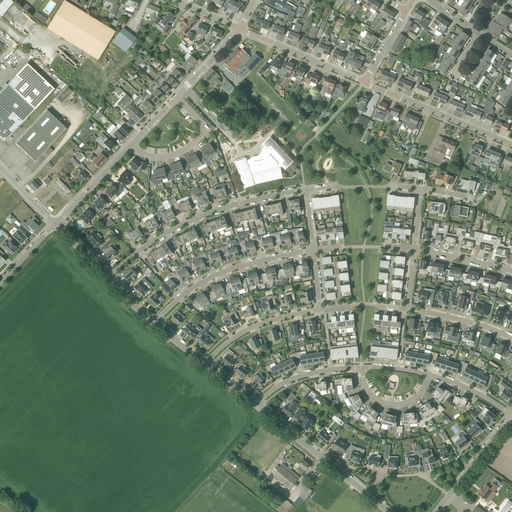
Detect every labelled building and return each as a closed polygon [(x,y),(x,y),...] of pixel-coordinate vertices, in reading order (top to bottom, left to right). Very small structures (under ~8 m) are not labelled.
[(0,0),(0,15),(2,17),(14,3),(11,0),(0,0)] [(136,8),(138,0),(124,0),(123,3),(130,6),(129,9),(134,11),(135,8),(136,8)] [(229,0),(228,3),(229,4),(230,5),(228,8),(231,9),(230,11),(232,12),(237,4),(238,3),(233,0),(229,0)] [(282,9),(284,6),(276,2),(272,0),(267,0),(266,3),(272,6),(273,4),(282,9)] [(348,7),(346,10),(348,11),(352,6),(354,2),(355,0),(351,0),(352,1),(348,7)] [(371,8),(375,2),(372,0),(368,0),(366,5),(371,8)] [(470,10),(472,7),(471,6),(464,1),(462,0),(460,0),(457,4),(461,7),(468,11),(469,9),(470,10)] [(110,40),(115,32),(64,1),(47,29),(98,60),(110,40)] [(369,11),(371,13),(372,12),(375,14),(376,12),(381,5),(375,2),(371,8),(369,11)] [(156,17),(159,10),(154,8),(154,7),(148,4),(145,12),(150,14),(149,17),(155,20),(156,17)] [(243,4),(241,6),(237,4),(232,12),(234,13),(235,12),(237,13),(239,11),(242,13),(246,6),(243,4)] [(362,7),(357,4),(354,8),(355,9),(352,14),(355,17),(359,12),(359,10),(362,7)] [(468,11),(461,7),(457,12),(464,17),(468,11)] [(264,21),(262,27),(268,30),(272,21),(273,19),(271,18),(269,17),(269,15),(272,9),(270,8),(267,14),(264,21)] [(380,15),(386,18),(390,11),(385,8),(380,15)] [(427,20),(422,17),(424,14),(417,10),(413,16),(421,20),(425,23),(427,20)] [(127,23),(128,20),(129,20),(130,17),(131,17),(132,13),(126,11),(125,15),(122,24),(125,25),(126,22),(127,23)] [(390,11),(386,18),(391,21),(395,15),(390,11)] [(116,13),(113,12),(110,18),(106,25),(110,26),(110,25),(113,20),(116,13)] [(158,17),(153,23),(156,26),(157,25),(163,30),(163,31),(166,34),(168,32),(171,28),(168,25),(167,25),(174,17),(169,12),(162,21),(161,20),(158,17)] [(48,22),(43,18),(44,17),(40,14),(40,15),(37,13),(34,16),(45,25),(48,22)] [(262,20),(264,15),(260,13),(255,25),(262,27),(264,21),(262,20)] [(500,17),(499,19),(508,25),(511,27),(511,20),(501,13),(499,15),(500,16),(500,17)] [(439,27),(443,20),(437,16),(431,27),(434,29),(436,26),(439,27)] [(185,35),(197,22),(192,18),(187,23),(183,20),(181,23),(185,26),(181,31),(185,35)] [(506,28),(508,25),(499,19),(497,21),(496,20),(495,23),(505,30),(507,31),(508,29),(506,28)] [(116,28),(118,22),(113,20),(110,25),(116,28)] [(442,34),(449,24),(443,20),(439,27),(436,31),(442,34)] [(278,34),(283,22),(280,21),(278,26),(275,25),(272,32),(278,34)] [(403,31),(415,38),(415,37),(417,38),(419,35),(411,31),(413,28),(415,30),(418,26),(417,25),(409,21),(403,31)] [(283,29),(286,23),(283,22),(278,34),(283,36),(286,30),(283,29)] [(507,31),(505,30),(495,23),(493,22),(492,24),(493,25),(491,27),(501,34),(503,30),(506,32),(507,31)] [(204,36),(208,27),(200,24),(196,32),(204,36)] [(293,40),(298,28),(299,26),(299,25),(296,24),(293,33),(290,32),(287,38),(293,40)] [(298,28),(293,40),(298,43),(301,36),(298,35),(302,26),(299,24),(299,25),(299,26),(298,28)] [(305,38),(302,45),(308,47),(313,35),(316,28),(312,26),(307,39),(305,38)] [(212,35),(215,29),(212,27),(205,41),(208,42),(211,35),(212,35)] [(498,37),(501,34),(491,27),(489,30),(488,29),(487,31),(499,39),(500,38),(498,37)] [(126,52),(136,39),(123,28),(113,42),(126,52)] [(316,36),(319,29),(316,28),(313,35),(308,47),(313,49),(316,42),(313,41),(316,36)] [(220,39),(223,32),(215,29),(212,35),(211,35),(208,42),(211,44),(214,36),(220,39)] [(195,34),(189,32),(187,38),(189,39),(189,40),(192,42),(195,34)] [(367,32),(365,36),(370,39),(369,41),(374,45),(376,42),(378,39),(374,36),(367,32)] [(465,42),(469,36),(462,32),(458,37),(465,42)] [(406,38),(400,34),(391,49),(398,53),(406,38)] [(439,45),(444,37),(440,34),(435,43),(439,45)] [(320,44),(317,51),(323,53),(328,41),(330,36),(327,35),(327,36),(326,35),(325,39),(322,38),(319,44),(320,44)] [(453,38),(452,41),(455,43),(462,47),(465,42),(458,37),(456,40),(453,38)] [(328,48),(331,42),(328,41),(323,53),(328,55),(331,49),(328,48)] [(371,51),(374,45),(369,41),(368,43),(363,41),(360,44),(371,51)] [(180,42),(178,44),(180,47),(184,50),(187,54),(188,53),(189,55),(191,53),(187,49),(186,48),(186,47),(184,45),(180,42)] [(210,46),(206,42),(201,48),(205,52),(210,46)] [(335,51),(332,57),(338,59),(343,47),(344,44),(341,43),(337,51),(335,51)] [(462,47),(455,43),(451,48),(459,53),(458,52),(462,47)] [(343,47),(338,59),(343,62),(344,59),(346,55),(343,54),(344,52),(346,49),(346,48),(345,48),(343,47)] [(459,53),(451,48),(450,47),(447,53),(449,54),(456,59),(459,53)] [(249,56),(242,49),(240,52),(237,48),(232,54),(224,62),(228,65),(226,68),(233,74),(236,76),(242,69),(245,66),(242,64),(249,56)] [(484,54),(491,59),(495,54),(488,49),(484,54)] [(16,67),(24,59),(15,51),(8,59),(16,67)] [(350,58),(347,63),(351,65),(350,66),(353,67),(353,66),(354,66),(356,60),(359,55),(356,54),(352,52),(350,58)] [(449,54),(445,59),(451,63),(452,64),(456,59),(449,54)] [(483,61),(488,64),(491,59),(484,54),(481,60),(483,61)] [(356,60),(354,66),(360,69),(363,63),(365,58),(359,55),(356,60)] [(191,56),(186,62),(192,67),(194,64),(196,62),(197,62),(195,60),(193,59),(191,56)] [(278,69),(282,61),(282,60),(279,59),(277,57),(275,59),(274,61),(273,61),(272,62),(271,66),(270,66),(266,63),(263,67),(261,69),(264,72),(268,69),(270,70),(273,67),(278,69)] [(438,62),(441,64),(448,69),(451,63),(445,59),(443,58),(442,57),(438,62)] [(395,60),(390,58),(387,64),(393,66),(395,60)] [(486,71),(490,65),(488,64),(483,61),(479,66),(486,71)] [(54,88),(26,62),(6,84),(35,109),(54,88)] [(192,67),(186,62),(181,66),(187,72),(192,67)] [(291,73),(295,65),(289,62),(287,64),(284,63),(280,73),(285,75),(287,71),(291,73)] [(448,69),(441,64),(437,69),(444,74),(448,69)] [(171,69),(169,71),(171,73),(175,77),(174,77),(176,78),(178,81),(179,81),(180,79),(181,79),(183,77),(182,77),(183,76),(179,73),(181,70),(177,67),(175,65),(171,69)] [(483,76),(486,71),(479,66),(476,71),(483,76)] [(293,77),(296,79),(296,80),(301,82),(303,78),(307,70),(299,67),(298,71),(296,70),(293,77)] [(212,83),(219,76),(211,68),(203,77),(211,85),(213,84),(212,83)] [(176,83),(174,80),(172,79),(174,77),(171,73),(169,71),(164,76),(167,78),(165,80),(168,84),(172,87),(174,86),(176,84),(176,83)] [(386,81),(389,74),(383,71),(380,78),(386,81)] [(479,81),(483,76),(476,71),(472,77),(479,81)] [(317,85),(320,77),(316,75),(317,74),(313,72),(312,75),(308,74),(304,83),(310,85),(311,82),(317,85)] [(413,81),(408,79),(404,88),(410,91),(414,82),(416,83),(417,80),(420,74),(417,73),(413,81)] [(393,84),(395,79),(396,77),(389,74),(386,81),(393,84)] [(408,79),(408,78),(405,76),(404,80),(400,79),(397,86),(404,88),(408,79)] [(476,87),(479,81),(472,77),(469,82),(471,83),(469,86),(474,90),(476,87)] [(168,84),(165,80),(162,78),(158,82),(160,85),(158,87),(162,90),(166,94),(168,92),(168,93),(170,91),(170,90),(166,86),(168,84)] [(324,85),(322,90),(324,91),(323,92),(326,93),(328,87),(331,80),(326,78),(326,79),(324,85),(323,85),(324,85)] [(328,87),(326,93),(331,95),(334,89),(333,89),(334,88),(336,83),(331,80),(328,87)] [(228,82),(223,88),(229,93),(234,87),(228,82)] [(249,92),(239,83),(235,88),(245,96),(249,92)] [(27,118),(32,112),(35,109),(6,84),(0,90),(0,139),(4,143),(25,120),(26,121),(28,119),(27,118)] [(164,96),(161,93),(160,92),(162,90),(158,87),(156,84),(152,89),(154,91),(152,93),(160,101),(161,99),(162,99),(164,97),(163,97),(164,96)] [(333,95),(331,98),(336,100),(338,97),(340,93),(344,95),(347,87),(341,85),(338,91),(336,89),(335,90),(333,95)] [(421,95),(424,88),(418,85),(415,92),(421,95)] [(451,104),(449,108),(452,109),(456,111),(459,104),(460,101),(454,99),(455,96),(459,87),(456,85),(455,88),(451,98),(453,99),(452,101),(451,104)] [(295,103),(302,88),(298,86),(291,101),(295,103)] [(443,92),(439,102),(445,105),(448,98),(447,98),(448,97),(451,98),(455,88),(452,87),(449,94),(443,92)] [(119,96),(123,91),(119,88),(115,92),(119,96)] [(431,91),(424,88),(421,95),(428,98),(431,91)] [(439,102),(443,92),(440,90),(439,94),(435,93),(432,100),(439,102)] [(511,95),(505,91),(503,93),(500,91),(498,94),(502,96),(508,101),(510,99),(511,95)] [(311,106),(320,94),(316,92),(310,101),(310,102),(309,104),(311,106)] [(148,94),(143,98),(149,104),(151,101),(155,105),(156,105),(158,103),(160,101),(152,93),(150,96),(148,94)] [(149,104),(143,98),(140,94),(133,101),(143,110),(145,108),(149,112),(150,111),(150,112),(152,110),(152,109),(153,107),(149,104)] [(126,95),(117,104),(124,111),(124,110),(127,107),(130,111),(128,114),(132,118),(127,123),(130,126),(132,127),(137,122),(143,116),(139,113),(134,107),(133,108),(129,104),(133,101),(126,95)] [(362,114),(369,97),(364,95),(360,103),(362,103),(358,112),(362,114)] [(508,101),(502,96),(498,101),(505,106),(508,101)] [(459,104),(456,111),(462,113),(463,110),(465,106),(465,105),(468,106),(471,98),(468,97),(466,102),(464,106),(462,104),(463,101),(460,100),(460,101),(459,104)] [(473,118),(477,107),(471,105),(474,99),(471,98),(468,106),(470,107),(466,115),(473,118)] [(483,112),(486,113),(490,103),(491,100),(488,99),(484,110),(477,107),(473,118),(479,121),(483,112)] [(387,105),(384,104),(384,102),(382,102),(381,103),(380,102),(376,113),(385,117),(388,110),(386,109),(387,105)] [(487,116),(484,123),(491,126),(494,119),(495,115),(493,114),(494,110),(492,110),(494,105),(490,103),(486,113),(489,115),(488,116),(487,116)] [(103,113),(108,108),(104,105),(103,104),(97,110),(100,112),(101,111),(103,113)] [(389,119),(392,120),(393,116),(397,118),(400,111),(393,108),(392,112),(388,110),(385,117),(384,121),(387,122),(389,119)] [(495,127),(501,130),(507,115),(508,112),(506,110),(504,114),(502,118),(500,116),(495,127)] [(25,153),(56,120),(46,111),(15,144),(25,153)] [(98,121),(102,116),(103,117),(104,116),(100,112),(99,113),(98,112),(94,117),(98,121)] [(402,123),(402,124),(409,127),(413,116),(406,114),(402,123)] [(507,132),(509,126),(506,125),(509,120),(510,121),(511,117),(507,115),(501,130),(507,132)] [(368,126),(370,120),(360,116),(357,123),(362,125),(362,127),(366,129),(368,126)] [(413,116),(409,127),(415,129),(412,137),(416,138),(419,131),(422,123),(419,121),(419,119),(413,116)] [(49,147),(66,129),(56,120),(25,153),(32,159),(25,166),(32,173),(53,151),(49,147)] [(118,124),(115,127),(118,129),(126,137),(130,132),(127,129),(128,129),(128,128),(124,125),(126,123),(122,120),(118,124)] [(312,130),(316,127),(309,120),(306,123),(312,130)] [(113,125),(106,131),(109,134),(114,139),(116,137),(119,140),(119,139),(122,141),(126,137),(118,129),(115,127),(113,125)] [(97,138),(96,140),(105,149),(107,146),(111,150),(115,146),(105,136),(102,140),(99,137),(97,138)] [(433,150),(431,155),(438,158),(443,160),(445,157),(451,159),(454,151),(457,144),(443,138),(439,136),(435,145),(439,146),(437,152),(433,150)] [(285,169),(293,162),(271,138),(263,145),(264,147),(263,148),(262,149),(262,150),(262,151),(261,152),(261,153),(260,154),(259,155),(259,156),(258,156),(256,156),(254,157),(253,157),(252,157),(252,158),(250,159),(249,160),(248,160),(246,161),(245,157),(236,160),(246,187),(255,185),(254,183),(257,182),(257,184),(282,179),(280,168),(283,167),(285,169)] [(221,153),(219,150),(216,146),(213,148),(210,144),(206,147),(214,158),(221,153)] [(472,146),(469,154),(475,157),(477,154),(477,153),(478,154),(481,155),(483,148),(483,147),(477,145),(476,147),(472,146)] [(206,164),(214,158),(206,147),(201,150),(204,154),(201,156),(206,164)] [(414,158),(417,149),(413,147),(409,156),(414,158)] [(480,163),(478,166),(481,168),(481,167),(483,163),(489,165),(490,163),(495,152),(488,150),(488,151),(485,157),(485,159),(482,158),(480,163)] [(81,163),(86,158),(84,156),(79,151),(74,157),(81,163)] [(489,165),(489,166),(496,169),(497,169),(498,170),(499,168),(502,161),(503,158),(501,156),(501,155),(501,153),(499,152),(498,153),(495,152),(490,163),(489,165)] [(98,168),(106,159),(101,154),(96,158),(92,154),(88,158),(98,168)] [(206,164),(201,156),(198,158),(196,154),(191,156),(196,166),(197,169),(206,164)] [(196,166),(191,156),(186,159),(188,163),(185,165),(188,170),(191,169),(196,166)] [(511,166),(511,164),(511,159),(506,156),(503,163),(507,165),(506,169),(509,171),(511,166)] [(74,157),(70,160),(72,162),(75,164),(77,167),(78,165),(80,163),(81,163),(74,157)] [(131,167),(128,170),(132,174),(135,171),(138,168),(139,169),(141,169),(140,170),(142,170),(144,171),(145,168),(146,164),(147,164),(143,162),(143,163),(138,161),(138,162),(134,159),(128,164),(131,167)] [(184,172),(188,170),(185,165),(182,166),(181,162),(175,164),(180,174),(185,172),(184,172)] [(392,166),(387,163),(386,165),(383,165),(383,169),(384,169),(384,172),(387,172),(390,173),(391,172),(398,175),(402,165),(395,162),(392,166)] [(169,172),(172,180),(181,176),(180,174),(175,164),(170,166),(172,170),(169,172)] [(76,169),(71,174),(75,178),(76,176),(79,178),(82,182),(87,177),(83,173),(82,172),(83,170),(80,167),(77,170),(76,169)] [(164,168),(159,169),(162,179),(162,180),(167,178),(168,181),(172,180),(169,172),(166,173),(164,168)] [(162,179),(159,169),(154,171),(155,176),(152,176),(153,181),(154,185),(163,183),(162,180),(162,179)] [(131,177),(125,171),(120,176),(121,177),(117,181),(124,188),(127,184),(128,185),(131,182),(129,180),(131,177)] [(425,181),(426,174),(419,173),(419,171),(414,172),(404,171),(404,178),(402,178),(405,178),(406,180),(411,179),(425,181)] [(447,186),(447,185),(450,186),(453,178),(445,175),(444,177),(437,174),(433,180),(434,179),(437,180),(436,184),(437,184),(442,184),(442,183),(445,184),(445,186),(446,186),(447,186)] [(37,189),(42,185),(36,179),(29,186),(34,192),(37,189)] [(59,179),(56,182),(67,193),(70,191),(59,179)] [(469,191),(474,192),(476,182),(469,181),(465,180),(464,184),(463,183),(462,189),(467,190),(468,189),(470,189),(469,191)] [(234,188),(232,182),(225,184),(225,183),(219,185),(223,199),(226,199),(225,197),(229,196),(227,190),(234,188)] [(117,197),(123,191),(117,185),(115,188),(112,185),(107,189),(106,189),(105,191),(105,192),(104,192),(110,198),(111,198),(113,200),(117,197)] [(223,199),(219,185),(213,187),(213,188),(210,189),(212,195),(215,194),(217,200),(220,199),(220,200),(223,199)] [(55,188),(46,197),(51,203),(60,194),(55,188)] [(205,191),(201,192),(206,205),(208,205),(208,203),(211,202),(209,196),(212,195),(210,189),(208,190),(205,191)] [(201,192),(200,192),(194,194),(193,190),(190,192),(191,194),(192,196),(194,202),(197,201),(199,206),(202,205),(203,207),(206,205),(201,192)] [(153,195),(150,191),(145,197),(149,200),(153,195)] [(95,201),(92,205),(96,208),(95,209),(98,212),(100,211),(101,212),(104,209),(108,205),(108,204),(107,203),(100,196),(99,196),(96,200),(95,201)] [(189,199),(184,202),(188,213),(191,211),(190,210),(191,210),(193,209),(191,203),(194,202),(192,196),(191,196),(188,197),(189,199)] [(388,196),(387,209),(393,210),(395,197),(395,196),(388,196)] [(334,211),(332,197),(325,198),(327,211),(334,211)] [(340,210),(339,197),(332,197),(334,211),(340,210)] [(400,211),(401,198),(395,197),(393,210),(400,211)] [(175,198),(172,199),(177,209),(180,208),(182,214),(185,212),(186,214),(188,213),(184,202),(182,203),(178,204),(178,205),(177,201),(175,198)] [(327,211),(325,198),(319,199),(320,212),(327,211)] [(406,211),(408,198),(401,198),(400,211),(406,211)] [(408,198),(406,211),(413,212),(415,199),(415,198),(408,198)] [(164,207),(166,211),(172,221),(174,219),(173,218),(175,217),(176,217),(173,211),(177,209),(172,199),(168,201),(170,204),(164,207)] [(320,212),(319,199),(312,200),(314,213),(320,212)] [(290,213),(296,212),(295,208),(294,200),(288,201),(289,209),(286,209),(288,218),(291,217),(290,213)] [(277,203),(276,203),(278,215),(281,215),(284,214),(283,208),(282,202),(277,203)] [(431,202),(430,212),(435,212),(436,207),(439,207),(438,215),(444,215),(444,213),(445,213),(446,205),(445,205),(445,204),(431,202)] [(270,205),(273,217),(278,215),(276,203),(270,205)] [(273,217),(270,205),(264,206),(265,212),(262,213),(263,219),(267,218),(270,217),(273,217)] [(467,217),(469,208),(455,205),(453,214),(467,217)] [(259,220),(256,208),(250,210),(253,221),(256,221),(259,220)] [(87,224),(95,216),(88,209),(85,212),(84,214),(83,214),(79,218),(87,224)] [(253,221),(250,210),(244,211),(247,223),(253,221)] [(160,211),(157,213),(160,218),(163,217),(165,222),(168,221),(169,222),(172,221),(166,211),(161,213),(160,211)] [(247,223),(244,211),(239,212),(242,224),(247,223)] [(242,224),(239,212),(233,214),(236,226),(239,225),(242,224)] [(155,217),(149,220),(155,230),(158,228),(157,227),(160,225),(157,220),(160,218),(157,213),(154,215),(155,217)] [(5,219),(10,224),(15,219),(10,214),(5,219)] [(27,226),(33,231),(38,226),(35,224),(38,221),(33,216),(30,219),(32,221),(27,226)] [(229,228),(225,216),(219,218),(224,230),(226,229),(229,228)] [(224,230),(219,218),(214,221),(218,232),(224,230)] [(140,223),(143,228),(146,227),(149,232),(150,231),(152,230),(153,231),(155,230),(149,220),(144,223),(143,221),(140,223)] [(218,232),(214,221),(208,223),(212,234),(218,232)] [(138,227),(133,230),(140,240),(142,238),(141,237),(144,235),(140,230),(143,229),(143,228),(140,223),(138,224),(137,225),(138,227)] [(212,234),(208,223),(202,225),(207,236),(210,235),(212,234)] [(334,229),(333,223),(327,224),(328,229),(325,230),(326,236),(330,235),(331,240),(335,239),(335,234),(334,229)] [(441,242),(442,237),(442,232),(438,232),(439,224),(435,224),(434,230),(433,236),(436,236),(435,241),(436,241),(436,242),(440,243),(440,242),(441,242)] [(325,230),(325,225),(319,226),(319,230),(316,231),(317,237),(321,236),(322,241),(326,240),(326,236),(325,230)] [(344,238),(342,225),(336,226),(337,228),(334,229),(335,234),(339,234),(339,239),(344,238)] [(393,234),(394,226),(385,225),(383,238),(388,238),(388,233),(393,234)] [(447,233),(449,226),(444,225),(443,232),(442,232),(442,237),(445,238),(444,242),(445,243),(445,244),(449,245),(452,234),(447,233)] [(401,235),(402,229),(399,229),(400,226),(394,226),(393,234),(392,239),(397,239),(397,234),(401,235)] [(411,236),(411,230),(408,230),(408,227),(402,227),(402,229),(401,235),(401,240),(405,240),(406,235),(411,236)] [(24,236),(25,234),(19,228),(12,236),(21,244),(22,244),(23,245),(25,242),(24,241),(27,239),(24,236)] [(201,239),(195,228),(190,231),(195,241),(198,240),(201,239)] [(459,241),(462,229),(457,228),(456,235),(452,234),(449,245),(454,245),(454,244),(455,245),(456,240),(459,241)] [(306,242),(305,236),(305,234),(304,235),(303,231),(300,232),(299,229),(294,229),(293,230),(295,239),(299,239),(299,243),(306,242)] [(433,236),(434,230),(431,229),(430,231),(424,230),(424,233),(423,233),(422,237),(423,238),(423,240),(429,241),(430,235),(433,236)] [(465,237),(467,230),(462,229),(459,241),(462,242),(461,246),(463,246),(463,247),(467,248),(469,238),(465,237)] [(140,240),(133,230),(128,234),(127,232),(124,234),(128,239),(130,237),(134,242),(137,240),(137,242),(140,240)] [(295,239),(293,230),(288,231),(288,234),(285,234),(287,245),(291,244),(291,240),(295,239)] [(111,240),(114,237),(117,235),(114,231),(108,237),(111,240)] [(195,241),(190,231),(184,233),(190,244),(195,241)] [(99,239),(102,237),(98,233),(95,235),(92,232),(87,238),(90,242),(93,244),(97,248),(98,247),(99,248),(102,245),(101,244),(102,243),(99,239)] [(287,245),(285,234),(281,235),(281,232),(275,233),(277,243),(281,242),(282,246),(287,245)] [(477,245),(479,233),(475,232),(473,238),(469,237),(469,238),(467,248),(471,249),(471,248),(473,249),(474,244),(477,245)] [(190,244),(184,233),(179,236),(184,247),(190,244)] [(277,243),(275,233),(270,234),(270,237),(267,238),(269,248),(274,247),(273,244),(277,243)] [(483,240),(484,234),(479,233),(477,245),(480,246),(479,250),(480,250),(480,251),(484,252),(487,241),(483,240)] [(182,248),(184,247),(179,236),(173,239),(179,250),(182,248)] [(269,248),(267,238),(264,239),(263,236),(257,237),(260,247),(264,246),(265,249),(269,248)] [(494,249),(497,237),(492,236),(491,242),(487,241),(484,252),(488,253),(488,252),(490,253),(491,248),(494,249)] [(260,247),(257,237),(252,239),(253,242),(249,243),(252,253),(257,251),(256,248),(260,247)] [(501,256),(504,246),(504,245),(500,244),(502,238),(497,237),(494,249),(497,250),(496,254),(497,255),(501,256)] [(252,253),(249,243),(246,243),(245,240),(242,241),(240,242),(242,251),(246,250),(247,254),(252,253)] [(511,253),(511,250),(511,240),(510,240),(508,247),(504,246),(501,256),(505,258),(506,257),(507,257),(508,253),(511,253)] [(7,243),(3,247),(11,254),(14,250),(13,249),(16,247),(10,241),(7,243)] [(242,251),(240,242),(234,243),(235,246),(232,248),(235,258),(240,256),(238,253),(242,251)] [(173,253),(166,243),(161,246),(168,256),(170,255),(173,253)] [(235,258),(232,248),(231,244),(227,245),(228,245),(222,247),(225,257),(229,255),(230,259),(235,258)] [(110,247),(104,250),(105,253),(106,254),(104,256),(108,260),(110,259),(112,260),(116,256),(115,254),(119,250),(114,246),(112,248),(110,247)] [(168,256),(161,246),(156,249),(163,259),(168,256)] [(225,257),(222,247),(217,249),(218,252),(215,253),(218,263),(223,262),(221,258),(225,257)] [(163,259),(156,249),(152,252),(158,263),(163,259)] [(218,263),(215,253),(211,254),(210,251),(204,253),(208,262),(212,261),(213,265),(218,263)] [(158,263),(152,252),(146,256),(149,261),(146,263),(152,269),(154,271),(156,270),(153,266),(156,264),(158,263)] [(205,264),(208,262),(204,253),(199,256),(201,259),(197,260),(202,270),(206,268),(205,264)] [(336,257),(322,258),(322,259),(323,265),(325,265),(334,264),(338,263),(337,257),(336,257)] [(187,262),(192,271),(196,269),(198,272),(202,270),(197,260),(194,262),(193,259),(192,259),(187,262)] [(310,271),(309,264),(307,264),(307,261),(302,262),(302,265),(298,266),(300,276),(305,275),(308,274),(308,272),(310,271)] [(428,272),(429,266),(426,266),(427,262),(421,261),(420,263),(419,267),(420,267),(419,269),(419,273),(428,275),(428,272)] [(184,268),(181,270),(187,279),(188,278),(191,276),(189,273),(192,271),(187,262),(182,265),(182,266),(184,268)] [(300,276),(298,266),(293,267),(293,263),(288,264),(291,278),(300,276)] [(437,274),(437,272),(439,264),(433,263),(432,267),(429,266),(428,272),(437,274)] [(291,278),(288,264),(283,265),(284,269),(280,270),(282,280),(291,278)] [(447,270),(444,269),(445,265),(439,264),(437,272),(443,273),(442,275),(445,276),(447,270)] [(449,276),(454,278),(456,268),(451,266),(450,270),(447,270),(445,276),(449,276)] [(282,280),(280,270),(276,271),(275,267),(270,268),(273,282),(282,280)] [(129,270),(125,272),(127,277),(125,278),(127,279),(130,283),(131,281),(133,282),(134,280),(135,281),(138,278),(136,276),(140,273),(136,268),(134,270),(131,269),(129,270)] [(273,282),(270,268),(265,270),(266,273),(262,274),(265,284),(273,282)] [(456,268),(454,276),(460,277),(460,279),(463,280),(464,274),(461,273),(462,269),(456,268)] [(187,279),(181,270),(178,272),(177,270),(172,273),(178,281),(181,279),(183,282),(187,279)] [(472,280),(474,272),(468,270),(467,274),(464,274),(463,280),(466,280),(466,279),(472,280)] [(265,284),(262,274),(258,275),(257,272),(252,273),(256,286),(265,284)] [(480,284),(482,278),(479,277),(480,273),(474,272),(472,280),(472,282),(480,284)] [(178,281),(172,273),(167,277),(169,280),(167,282),(169,284),(168,285),(173,291),(177,286),(175,284),(178,281)] [(256,286),(252,273),(248,274),(249,278),(244,279),(247,289),(256,286)] [(489,284),(491,276),(485,274),(485,278),(482,278),(480,284),(483,284),(484,283),(489,284)] [(247,289),(244,279),(240,280),(239,276),(235,278),(239,291),(247,289)] [(498,288),(499,282),(496,281),(497,277),(491,276),(489,284),(495,285),(495,287),(498,288)] [(239,291),(235,278),(230,279),(231,283),(226,284),(230,294),(239,291)] [(506,289),(509,280),(503,279),(502,283),(499,282),(498,288),(500,289),(501,287),(506,289)] [(137,290),(138,290),(143,296),(146,293),(147,294),(150,291),(149,290),(150,289),(150,290),(153,287),(149,283),(146,285),(141,281),(134,287),(137,290)] [(230,294),(226,284),(222,286),(220,283),(216,285),(222,297),(230,294)] [(222,297),(216,285),(212,287),(214,291),(209,293),(214,301),(222,297)] [(433,299),(435,290),(424,288),(423,292),(419,292),(419,295),(418,295),(417,298),(418,298),(418,299),(419,299),(419,300),(426,301),(427,301),(427,298),(433,299)] [(292,301),(295,300),(293,292),(286,293),(286,297),(284,297),(285,299),(280,300),(282,306),(286,305),(286,306),(293,305),(292,301)] [(312,301),(310,292),(303,293),(304,295),(300,296),(301,302),(305,301),(305,302),(312,301)] [(453,303),(454,295),(455,293),(451,292),(451,294),(441,292),(440,297),(438,296),(437,301),(439,302),(438,304),(445,305),(446,301),(449,302),(453,303)] [(160,297),(156,293),(154,295),(153,295),(148,300),(155,307),(156,306),(157,307),(159,304),(160,302),(157,299),(160,297)] [(207,307),(214,301),(209,293),(205,296),(203,293),(199,296),(207,307)] [(266,297),(267,302),(265,302),(266,304),(261,305),(263,311),(267,310),(267,311),(274,310),(273,306),(276,305),(274,295),(266,297)] [(201,312),(207,307),(199,296),(195,298),(198,302),(193,305),(201,312)] [(466,310),(469,298),(460,296),(457,308),(466,310)] [(256,315),(254,311),(257,310),(254,302),(247,305),(248,308),(246,309),(246,310),(242,312),(245,318),(249,316),(249,318),(256,315)] [(479,314),(482,315),(487,316),(490,307),(484,305),(484,303),(478,302),(476,308),(476,307),(474,312),(479,314)] [(496,314),(494,319),(495,319),(495,320),(497,321),(498,321),(498,320),(499,321),(502,322),(503,321),(504,318),(505,316),(507,317),(507,319),(511,321),(511,317),(511,312),(510,312),(509,312),(502,310),(502,311),(497,309),(495,314),(496,314)] [(232,327),(238,324),(235,319),(238,317),(235,311),(228,314),(229,318),(227,319),(228,320),(224,322),(227,328),(231,326),(232,327)] [(176,314),(171,320),(174,323),(175,324),(176,323),(179,326),(180,324),(181,325),(182,323),(182,322),(183,320),(184,320),(176,313),(176,314)] [(355,328),(353,315),(349,315),(349,320),(345,321),(346,329),(355,328)] [(383,326),(383,320),(379,320),(379,315),(375,315),(374,328),(380,328),(380,326),(383,326)] [(345,321),(345,316),(340,317),(341,321),(336,322),(337,328),(340,327),(340,330),(346,329),(345,321)] [(391,327),(392,321),(388,321),(388,316),(384,316),(383,318),(383,319),(383,320),(383,326),(382,332),(388,332),(389,327),(391,327)] [(336,322),(336,317),(331,318),(332,322),(327,323),(328,329),(331,328),(331,331),(337,330),(337,328),(336,322)] [(400,328),(401,322),(396,322),(397,317),(392,317),(392,321),(391,327),(391,330),(397,330),(397,328),(400,328)] [(418,323),(418,321),(416,321),(416,320),(411,319),(409,328),(415,329),(414,334),(420,335),(421,323),(418,323)] [(309,324),(307,325),(308,327),(307,328),(308,331),(310,331),(311,333),(311,336),(317,335),(317,332),(318,332),(319,331),(320,324),(315,324),(315,321),(312,322),(309,322),(309,324)] [(438,328),(439,325),(437,325),(437,324),(430,322),(430,323),(428,323),(428,324),(427,327),(426,330),(428,331),(435,333),(434,336),(439,337),(441,329),(438,328)] [(189,323),(183,331),(186,334),(186,333),(187,333),(187,334),(189,335),(190,336),(190,337),(192,338),(193,338),(198,333),(200,335),(202,336),(203,335),(205,332),(203,331),(203,330),(198,326),(195,329),(189,323)] [(211,327),(208,324),(203,330),(203,331),(206,333),(211,327)] [(291,328),(289,329),(290,332),(289,332),(290,336),(292,335),(294,341),(299,339),(300,339),(299,338),(302,338),(301,335),(302,330),(302,328),(297,327),(296,325),(290,326),(291,328)] [(459,342),(461,334),(457,333),(458,329),(451,327),(450,328),(446,327),(445,334),(449,335),(448,336),(451,336),(450,340),(459,342)] [(270,334),(268,335),(272,340),(272,342),(278,340),(278,341),(281,339),(281,335),(281,333),(276,332),(275,330),(269,332),(270,334)] [(473,346),(473,345),(476,346),(478,340),(475,339),(476,334),(469,332),(469,333),(465,332),(463,338),(468,339),(466,344),(473,346)] [(212,342),(203,335),(198,342),(201,344),(201,345),(203,346),(207,349),(208,347),(208,348),(211,344),(212,342)] [(490,342),(491,340),(488,339),(489,338),(484,336),(482,340),(481,340),(480,345),(484,346),(484,347),(487,349),(486,350),(492,353),(492,351),(496,345),(492,344),(493,343),(490,342)] [(250,342),(248,344),(250,346),(253,347),(254,348),(255,350),(260,347),(260,348),(261,347),(262,346),(261,339),(256,340),(255,338),(250,341),(249,341),(250,342)] [(359,357),(357,343),(350,344),(352,358),(359,357)] [(377,357),(378,344),(372,343),(370,357),(377,358),(377,357)] [(352,358),(350,344),(344,345),(345,358),(352,358)] [(384,358),(385,345),(378,344),(377,357),(384,358)] [(506,350),(507,347),(505,347),(506,346),(503,344),(502,345),(500,344),(496,353),(502,356),(506,358),(509,352),(506,350)] [(345,358),(344,345),(337,346),(339,359),(345,358)] [(390,359),(392,345),(385,345),(384,358),(390,359)] [(397,360),(398,346),(392,345),(390,359),(397,360)] [(330,347),(332,360),(339,359),(337,346),(330,347)] [(233,364),(235,361),(230,357),(234,353),(228,349),(221,356),(222,355),(225,358),(222,362),(226,365),(226,366),(229,368),(230,368),(231,368),(234,365),(233,364)] [(300,352),(295,353),(297,359),(301,358),(301,359),(301,364),(302,365),(302,366),(303,365),(308,365),(306,355),(300,356),(300,352)] [(433,359),(435,353),(431,352),(430,356),(424,355),(422,364),(428,365),(429,363),(430,358),(433,359)] [(297,367),(294,361),(297,359),(295,353),(291,355),(292,359),(287,361),(291,370),(297,367)] [(443,359),(437,357),(438,354),(435,353),(433,359),(436,360),(434,367),(440,369),(443,359)] [(445,371),(448,361),(443,359),(440,369),(445,371)] [(291,370),(287,361),(282,364),(286,373),(291,370)] [(451,372),(454,363),(448,361),(445,371),(451,372)] [(462,368),(465,362),(461,361),(460,365),(454,363),(451,372),(457,374),(459,367),(462,368)] [(467,368),(468,364),(465,362),(462,368),(466,370),(463,374),(462,377),(468,379),(472,370),(467,368)] [(286,373),(282,364),(276,366),(280,375),(286,373)] [(245,369),(246,367),(246,366),(244,365),(243,365),(242,366),(241,366),(235,373),(240,376),(240,377),(241,379),(243,378),(244,379),(249,372),(245,369)] [(280,375),(276,366),(271,369),(269,365),(265,368),(268,373),(272,371),(274,375),(275,377),(275,378),(280,375)] [(478,373),(472,370),(468,379),(473,382),(478,373)] [(483,375),(478,373),(473,382),(479,384),(483,375)] [(488,378),(483,375),(479,384),(484,387),(487,380),(490,382),(493,376),(490,374),(488,378)] [(262,382),(263,381),(258,377),(259,376),(256,375),(250,379),(253,383),(251,385),(256,389),(258,388),(260,388),(261,386),(262,386),(264,383),(262,382)] [(511,394),(511,389),(511,387),(511,385),(504,379),(501,382),(507,386),(500,396),(502,398),(505,400),(507,402),(511,396),(511,394)] [(330,390),(329,383),(326,384),(326,382),(319,383),(319,386),(316,386),(316,390),(320,389),(320,391),(327,391),(327,390),(330,390)] [(342,394),(338,395),(339,398),(345,396),(344,393),(348,392),(348,390),(353,390),(352,384),(342,386),(342,394)] [(443,398),(449,391),(443,389),(442,390),(438,387),(435,392),(443,398)] [(437,400),(436,402),(439,404),(443,398),(435,392),(431,396),(437,400)] [(348,399),(351,405),(361,400),(358,395),(352,398),(351,397),(348,399)] [(467,403),(468,400),(462,397),(461,399),(458,398),(455,403),(458,405),(464,408),(465,406),(468,407),(470,404),(469,404),(467,403)] [(287,406),(282,411),(289,416),(298,404),(293,400),(288,407),(287,406)] [(359,407),(364,405),(361,400),(351,405),(349,406),(353,414),(352,415),(354,418),(359,413),(357,411),(360,408),(359,407)] [(429,403),(424,405),(429,415),(434,412),(436,416),(440,414),(442,412),(438,407),(435,409),(433,406),(431,407),(429,403)] [(423,418),(429,415),(424,405),(419,408),(423,414),(422,415),(423,418)] [(366,413),(365,412),(362,415),(368,419),(374,411),(370,407),(366,413)] [(299,411),(294,417),(299,421),(301,419),(302,420),(303,420),(303,421),(300,425),(302,426),(303,427),(304,428),(307,430),(308,431),(311,427),(312,428),(315,424),(313,423),(314,422),(310,419),(309,419),(308,418),(306,417),(306,415),(304,414),(306,413),(306,412),(301,408),(299,411)] [(475,418),(478,415),(472,410),(469,413),(475,418)] [(376,418),(379,414),(374,411),(368,419),(374,424),(372,428),(375,430),(378,424),(375,423),(377,419),(376,418)] [(495,415),(495,414),(490,412),(489,411),(485,416),(482,414),(480,419),(489,426),(493,424),(491,422),(496,416),(495,415)] [(414,413),(409,414),(410,425),(418,424),(420,428),(423,427),(421,421),(418,422),(416,418),(415,418),(414,413)] [(381,424),(388,426),(391,416),(386,414),(384,421),(383,421),(381,424)] [(396,427),(397,422),(395,422),(397,417),(391,416),(388,426),(396,428),(396,433),(399,433),(399,427),(396,427)] [(479,433),(480,434),(484,431),(479,426),(481,423),(475,419),(471,423),(474,426),(468,432),(474,438),(479,433)] [(321,431),(316,437),(320,440),(319,441),(321,443),(322,442),(325,444),(328,440),(328,441),(331,443),(337,436),(336,435),(338,433),(336,432),(334,434),(334,433),(332,436),(330,434),(328,436),(327,436),(321,431)] [(460,439),(455,443),(458,447),(457,448),(460,451),(464,448),(463,447),(465,445),(469,443),(466,440),(469,438),(464,432),(461,434),(458,435),(460,439)] [(343,453),(348,445),(338,439),(332,449),(339,453),(340,451),(343,453)] [(351,445),(347,453),(351,454),(351,455),(350,458),(353,459),(352,460),(352,461),(356,462),(357,462),(356,462),(356,461),(360,463),(363,455),(355,452),(357,448),(351,445)] [(440,451),(439,451),(441,457),(442,457),(443,460),(447,458),(446,455),(452,453),(450,447),(448,448),(440,451)] [(434,458),(431,449),(429,450),(429,452),(428,453),(428,452),(422,454),(423,459),(424,458),(426,462),(429,461),(430,464),(437,462),(436,461),(435,457),(434,458)] [(420,462),(418,450),(414,451),(414,454),(412,455),(412,457),(406,458),(406,463),(408,463),(409,467),(413,466),(413,467),(417,467),(417,463),(420,462)] [(370,457),(368,465),(372,466),(375,467),(379,467),(380,459),(381,456),(377,455),(377,457),(374,456),(373,458),(370,457)] [(305,471),(310,465),(303,460),(296,469),(302,474),(305,471)] [(388,460),(388,464),(388,468),(393,468),(397,468),(397,464),(398,464),(398,460),(389,460),(388,460)] [(300,477),(289,468),(283,463),(273,475),(290,489),(300,477)] [(480,491),(478,494),(486,501),(494,492),(498,487),(492,483),(489,487),(486,485),(482,490),(481,492),(480,491)] [(305,501),(313,491),(307,486),(299,496),(305,501)]
